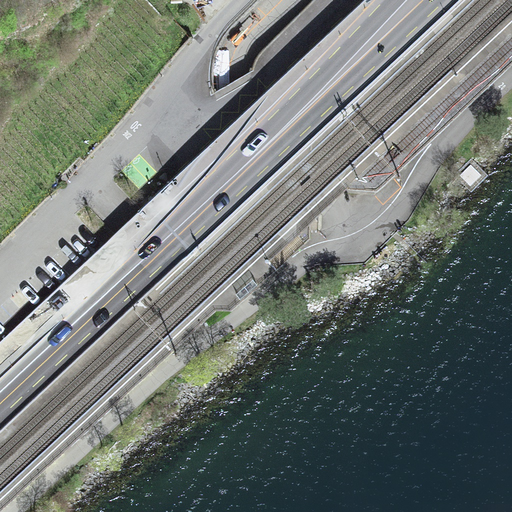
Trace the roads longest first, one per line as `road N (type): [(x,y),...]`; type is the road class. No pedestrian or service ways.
road 1 (primary): [(0,400),(421,0)]
road 2 (residential): [(17,511),(297,263),(366,241)]
road 3 (residential): [(295,0),(239,63),(238,98),(366,241)]
road 4 (residential): [(165,118),(212,121),(267,87),(356,0)]
road 5 (residential): [(165,118),(0,269)]
road 6 (track): [(366,241),(511,83)]
road 7 (residential): [(242,0),(174,79),(165,118)]
